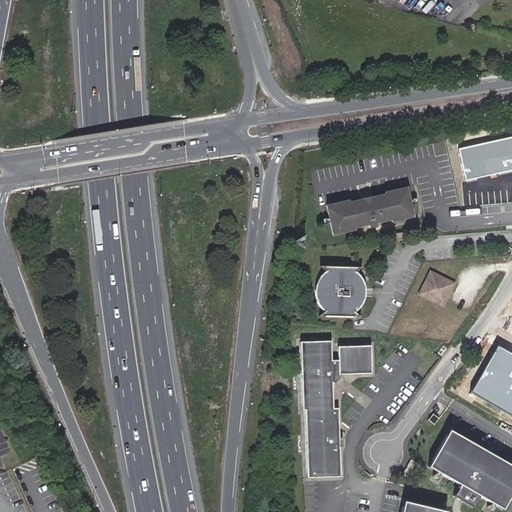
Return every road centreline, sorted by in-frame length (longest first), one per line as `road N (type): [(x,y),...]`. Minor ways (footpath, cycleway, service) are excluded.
road 1 (trunk): [(185,511),(137,201),(126,0)]
road 2 (trunk): [(92,0),(105,204),(151,511)]
road 3 (trunk): [(228,511),(264,185)]
road 4 (tertiary): [(301,134),(511,100)]
road 5 (tertiary): [(511,83),(303,112)]
road 6 (residential): [(511,287),(384,451)]
road 7 (trunk): [(37,335),(109,511)]
road 8 (trunk): [(16,179),(1,197),(1,227),(37,335)]
road 9 (tertiary): [(184,132),(55,152)]
road 10 (tertiary): [(57,173),(185,152)]
